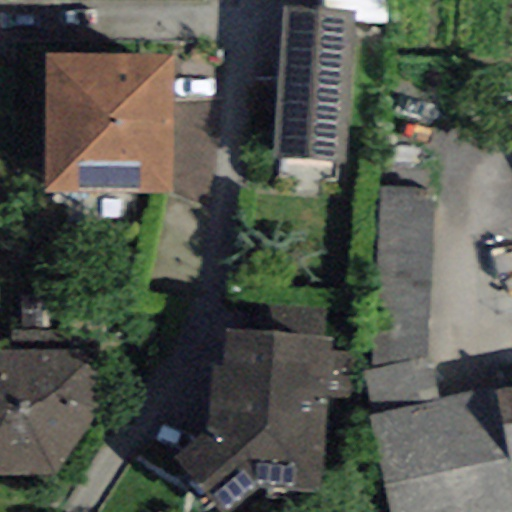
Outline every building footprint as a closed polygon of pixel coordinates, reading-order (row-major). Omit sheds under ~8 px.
[(391,0),(319,0),(319,9),(353,11),(353,23),(391,26),(391,0)] [(353,23),(353,11),(319,9),(279,7),(272,159),(346,163),(353,23)] [(172,102),(172,57),(47,56),(46,192),(171,193),(172,102)] [(172,102),(171,193),(214,194),(215,103),(172,102)] [(373,370),(431,360),(435,192),(381,189),(373,370)] [(226,511),(256,490),(319,495),(329,341),(224,332),(221,367),(212,366),(208,431),(175,456),(221,511),(226,511)] [(88,352),(0,353),(0,477),(51,476),(89,423),(88,352)] [(363,372),(371,415),(438,402),(431,360),(373,370),(363,372)] [(511,386),(494,390),(510,471),(511,470),(511,386)] [(511,511),(511,470),(510,471),(494,390),(438,402),(371,415),(390,511),(511,511)]
